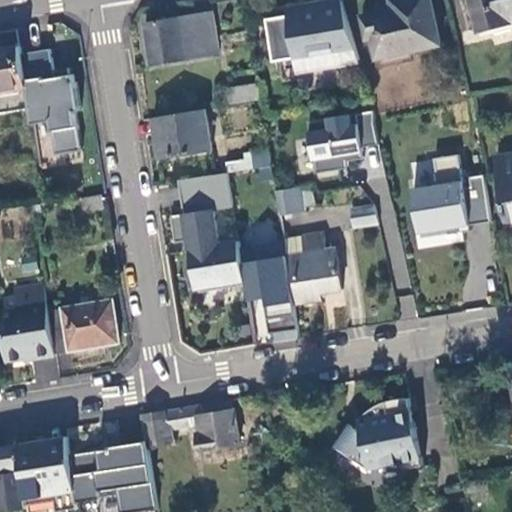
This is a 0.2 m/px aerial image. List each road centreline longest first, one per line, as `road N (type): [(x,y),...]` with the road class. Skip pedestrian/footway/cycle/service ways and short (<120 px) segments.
road 1 (residential): [(95,0),(162,387)]
road 2 (residential): [(162,387),(511,332)]
road 3 (residential): [(0,413),(162,387)]
